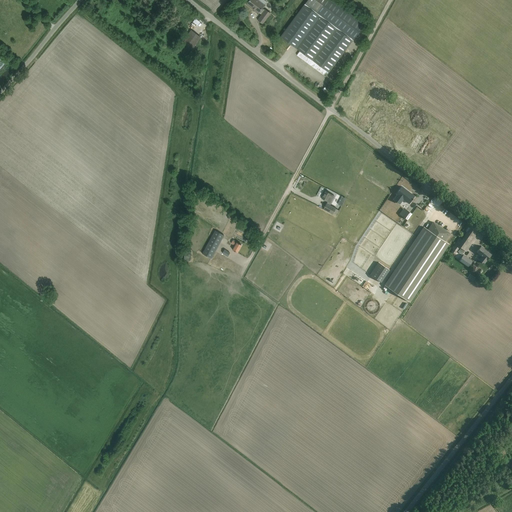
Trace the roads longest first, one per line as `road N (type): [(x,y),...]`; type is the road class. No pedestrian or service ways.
road 1 (unclassified): [(511,247),(191,0)]
road 2 (track): [(241,274),(390,0)]
road 3 (unclassified): [(408,511),(511,379)]
road 4 (unclassified): [(84,0),(0,95)]
